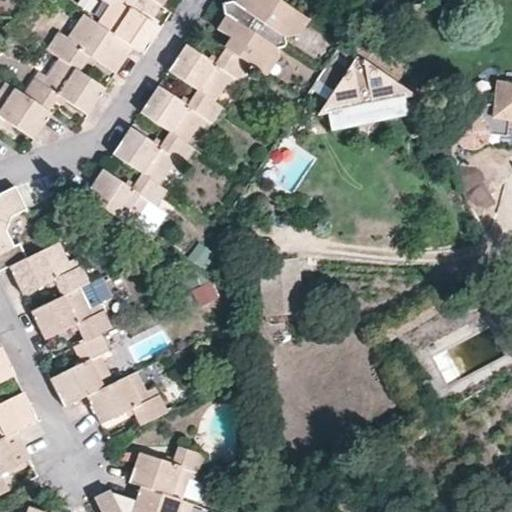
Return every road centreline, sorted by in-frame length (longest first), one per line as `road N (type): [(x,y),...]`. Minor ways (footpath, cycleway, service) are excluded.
road 1 (residential): [(202,0),(100,143),(0,179)]
road 2 (residential): [(77,468),(0,310)]
